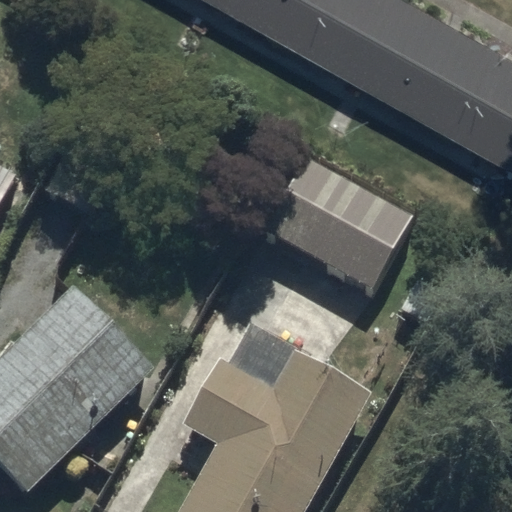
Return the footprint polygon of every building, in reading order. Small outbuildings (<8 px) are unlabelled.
[(511,59),(407,0),(211,0),(511,171),(511,59)] [(93,100),(40,194),(96,225),(149,131),(93,100)] [(407,219),(300,161),(259,236),(367,294),(407,219)] [(147,374),(67,293),(0,358),(0,475),(21,497),(147,374)] [(214,366),(179,429),(210,446),(173,511),(307,511),(369,401),(288,357),(267,395),(214,366)]
